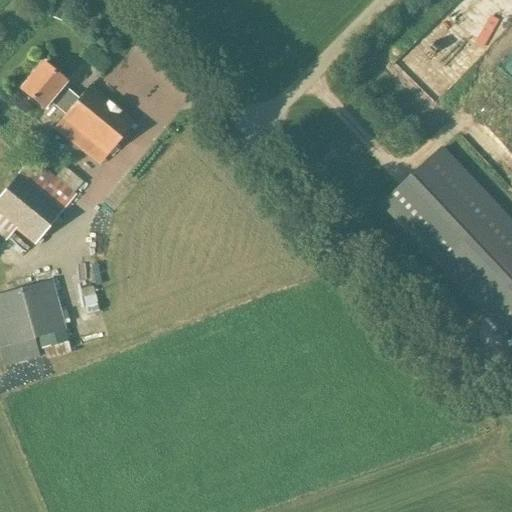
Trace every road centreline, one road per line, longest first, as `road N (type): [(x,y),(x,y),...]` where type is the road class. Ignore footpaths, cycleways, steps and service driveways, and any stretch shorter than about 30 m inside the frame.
road 1 (unclassified): [(118,0),(411,330),(511,415)]
road 2 (unknown): [(240,140),(387,0)]
